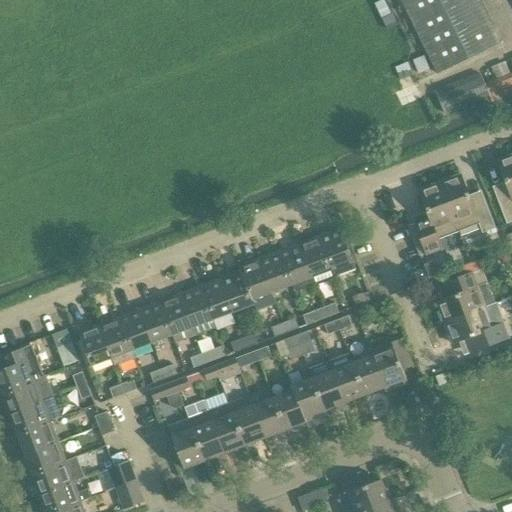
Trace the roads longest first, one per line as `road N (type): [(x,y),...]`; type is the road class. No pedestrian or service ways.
road 1 (residential): [(0,319),(360,191)]
road 2 (residential): [(455,511),(428,445),(411,434),(215,511)]
road 3 (residential): [(426,362),(360,191)]
road 4 (residential): [(360,191),(511,131)]
